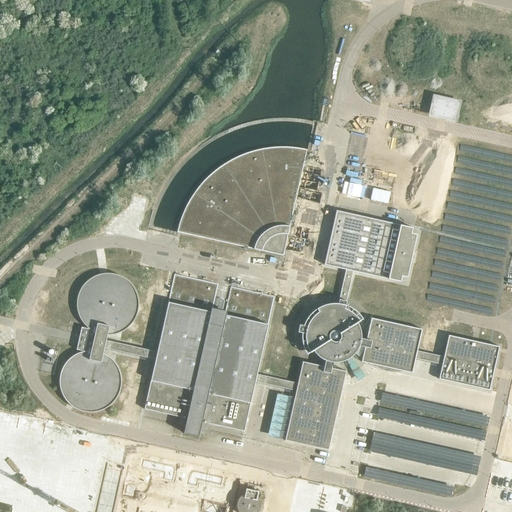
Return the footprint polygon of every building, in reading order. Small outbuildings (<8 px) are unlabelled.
[(453,118),(457,103),(435,99),(432,113),(453,118)] [(290,226),(307,150),(303,149),(299,148),(295,148),(291,147),(287,147),(282,147),(278,147),(274,147),(270,148),(266,148),(262,149),(258,150),(254,151),(250,152),(246,153),(243,154),(239,156),(235,158),(231,160),(228,162),(224,164),(221,166),(218,168),(214,171),(211,173),(208,176),(205,179),(203,182),(200,185),(197,188),(195,191),(193,195),(190,198),(188,202),(186,205),(185,209),(183,213),(181,217),(180,220),(179,224),(178,228),(177,232),(253,249),(254,247),(254,245),(255,243),(256,241),(257,240),(258,238),(259,236),(261,235),(262,233),(264,232),(266,230),(267,229),(269,228),(271,228),(273,227),(275,226),(277,226),(279,225),(281,225),(283,225),(285,225),(288,226),(290,226)] [(60,375),(59,382),(60,389),(63,396),(67,403),(73,408),(80,411),(86,412),(93,412),(100,411),(106,408),(111,404),(115,399),(119,393),(120,387),(121,380),(120,373),(117,367),(113,361),(108,357),(103,353),(104,348),(115,351),(152,359),(155,360),(144,409),(180,417),(178,423),(178,424),(179,425),(181,426),(182,427),(184,428),(183,433),(198,436),(199,431),(202,431),(203,431),(205,431),(206,431),(206,430),(208,424),(243,432),(244,432),(255,382),(257,382),(295,391),(284,441),(305,445),(313,447),(312,453),(318,454),(315,466),(346,473),(347,473),(356,475),(360,458),(351,456),(350,455),(328,450),(346,371),(331,368),(332,365),(337,363),(341,361),(346,360),(347,362),(352,359),(350,357),(352,356),(353,354),(354,353),(361,358),(361,362),(368,363),(376,368),(385,371),(395,372),(405,372),(412,373),(415,359),(441,365),(438,379),(489,390),(499,347),(448,335),(443,357),(417,351),(421,329),(371,318),(366,340),(360,338),(360,333),(359,328),(356,323),(362,319),(358,313),(352,309),(345,305),(346,301),(352,274),(353,271),(400,282),(401,276),(404,277),(406,277),(410,262),(412,250),(416,235),(415,234),(413,234),(411,233),(412,228),(365,217),(357,215),(335,211),(323,265),(345,270),(344,272),(338,299),(336,311),(329,311),(323,313),(317,317),(313,322),(310,320),(308,322),(307,324),(306,326),(299,325),(297,332),(305,334),(304,337),(305,339),(305,342),(308,341),(309,344),(310,347),(312,350),(309,352),(309,353),(312,351),(318,357),(325,361),(323,366),(302,362),(297,383),(257,374),(265,334),(274,296),(230,287),(224,315),(211,312),(218,284),(174,274),(168,302),(156,352),(154,351),(114,342),(105,340),(107,335),(114,334),(121,332),(126,329),(131,324),(135,319),(137,313),(138,306),(138,299),(136,292),(132,286),(127,280),(121,276),(114,274),(107,273),(101,274),(94,276),(88,280),(84,284),(80,290),(77,296),(76,303),(77,310),(79,317),(83,323),(88,329),(81,327),(79,334),(77,342),(76,350),(83,351),(76,354),(70,357),(66,362),(62,368),(60,375)] [(283,256),(290,226),(288,226),(285,225),(283,225),(281,225),(279,225),(277,226),(275,226),(273,227),(271,228),(269,228),(267,229),(266,230),(264,232),(262,233),(261,235),(259,236),(258,238),(257,240),(256,241),(255,243),(254,245),(254,247),(253,249),(283,256)] [(454,408),(383,393),(380,405),(379,414),(384,415),(385,413),(389,414),(388,420),(450,433),(453,421),(452,420),(454,408)] [(373,433),(369,452),(476,474),(480,454),(373,433)] [(449,493),(451,484),(366,468),(364,477),(440,491),(440,492),(449,493)] [(257,497),(258,492),(245,488),(244,494),(240,497),(237,500),(236,505),(237,509),(238,511),(258,511),(260,509),(260,505),(259,501),(257,497)]
